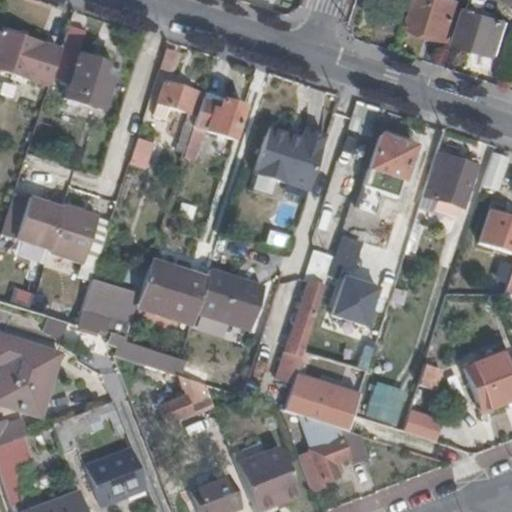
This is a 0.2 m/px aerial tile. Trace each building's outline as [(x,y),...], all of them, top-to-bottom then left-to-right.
[(450,39),(461,1),(459,0),(415,0),(408,25),(450,39)] [(488,0),(471,0),(458,42),(497,55),(508,21),(484,13),(488,0)] [(75,54),(82,34),(65,29),(58,51),(53,67),(69,72),(61,98),(99,110),(113,66),(75,54)] [(39,44),(0,30),(0,69),(27,79),(39,44)] [(58,51),(39,44),(27,79),(47,86),(53,67),(58,51)] [(159,69),(180,75),(187,51),(166,45),(159,69)] [(193,91),(163,82),(156,102),(168,105),(186,111),(187,111),(192,95),(193,91)] [(200,98),(218,104),(220,99),(202,93),(200,98)] [(200,98),(192,95),(187,111),(195,114),(200,98)] [(200,98),(195,114),(185,144),(197,148),(203,128),(232,138),(243,106),(220,99),(218,104),(200,98)] [(168,105),(156,102),(152,114),(164,118),(168,105)] [(186,111),(175,145),(184,148),(185,144),(195,114),(187,111),(186,111)] [(348,131),(370,137),(375,120),(353,114),(348,131)] [(441,128),(427,123),(419,147),(422,149),(407,194),(419,198),(421,194),(435,153),(434,152),(441,128)] [(264,127),(250,172),(304,189),(322,134),(300,127),(297,137),(264,127)] [(413,147),(378,135),(362,185),(397,197),(413,147)] [(151,142),(135,137),(127,161),(143,167),(151,142)] [(197,148),(185,144),(184,148),(182,154),(193,158),(197,148)] [(506,156),(494,152),(487,175),(498,179),(506,156)] [(474,166),(435,153),(421,194),(432,197),(461,207),(474,166)] [(481,192),(493,195),(498,179),(487,175),(481,192)] [(58,207),(13,193),(0,234),(42,248),(58,207)] [(421,194),(419,198),(416,207),(428,211),(432,197),(421,194)] [(59,204),(58,207),(42,248),(42,250),(78,263),(91,267),(106,221),(59,204)] [(509,209),(492,204),(490,209),(508,215),(509,209)] [(479,243),(511,253),(511,269),(504,294),(511,294),(511,216),(508,215),(490,209),(479,243)] [(421,222),(413,219),(403,249),(411,251),(421,222)] [(264,245),(284,249),(287,236),(267,231),(264,245)] [(307,281),(323,286),(332,258),(311,252),(302,280),(307,281)] [(511,269),(511,263),(500,260),(489,294),(496,294),(504,294),(511,269)] [(91,267),(78,263),(74,275),(87,279),(91,267)] [(146,265),(137,294),(134,304),(173,317),(190,322),(193,313),(203,284),(146,265)] [(207,269),(203,284),(193,313),(248,330),(262,286),(207,269)] [(364,328),(376,288),(341,277),(329,317),(364,328)] [(137,294),(90,279),(80,311),(105,319),(102,330),(123,337),(127,326),(134,304),(137,294)] [(307,281),(276,377),(293,383),(299,362),(303,350),(323,286),(307,281)] [(410,289),(393,282),(388,297),(406,302),(410,289)] [(511,294),(504,294),(496,294),(504,313),(511,311),(511,294)] [(0,409),(35,421),(56,355),(0,338),(0,409)] [(511,398),(511,369),(505,353),(461,370),(475,406),(494,399),(496,405),(511,398)] [(299,362),(293,383),(288,396),(318,405),(351,416),(366,369),(358,367),(351,392),(301,376),(304,364),(299,362)] [(439,368),(422,363),(416,384),(431,389),(432,389),(439,368)] [(162,404),(157,406),(164,424),(189,413),(186,404),(208,396),(204,385),(177,377),(175,376),(182,396),(162,404)] [(394,420),(404,390),(374,381),(364,411),(394,420)] [(431,389),(416,384),(413,395),(428,399),(431,389)] [(208,396),(186,404),(189,413),(211,405),(208,396)] [(116,418),(111,404),(65,423),(70,435),(116,418)] [(284,411),(278,409),(286,429),(297,427),(297,424),(298,415),(284,411)] [(409,410),(402,431),(434,442),(441,421),(409,410)] [(299,423),(312,459),(299,464),(308,487),(322,481),(320,478),(334,472),(330,461),(347,455),(351,465),(365,459),(356,434),(298,415),(297,424),(299,423)] [(65,423),(52,428),(62,453),(75,448),(70,435),(65,423)] [(4,446),(0,447),(0,481),(8,507),(20,503),(14,484),(19,482),(14,467),(30,462),(23,439),(4,446)] [(255,444),(230,453),(254,511),(255,511),(294,497),(275,447),(258,453),(255,444)] [(84,469),(100,508),(145,490),(130,451),(84,469)] [(225,511),(238,507),(226,475),(189,489),(197,511),(225,511)] [(84,511),(81,502),(52,511),(84,511)]
